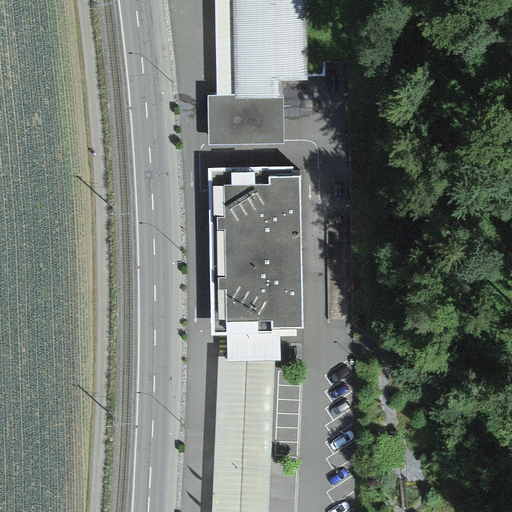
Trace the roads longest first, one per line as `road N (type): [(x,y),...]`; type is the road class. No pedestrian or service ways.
road 1 (track): [(93,511),(105,330),(81,0)]
road 2 (primary): [(148,511),(152,195),(135,0)]
road 3 (residential): [(308,511),(313,151)]
